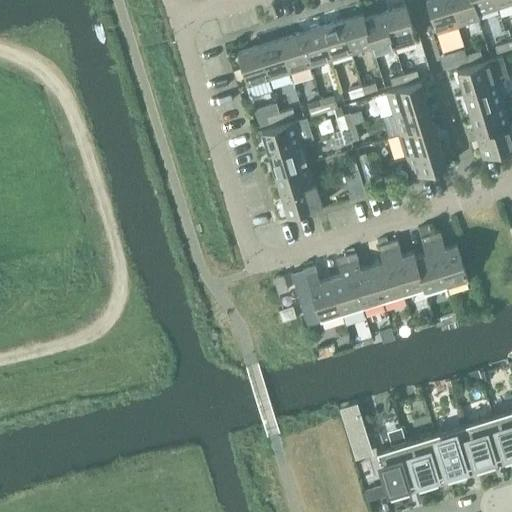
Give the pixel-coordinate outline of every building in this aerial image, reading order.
[(457,25),(449,0),(426,0),(436,31),(457,25)] [(449,0),(457,25),(479,18),(478,13),(477,14),(472,0),(449,0)] [(472,0),(477,14),(478,13),(497,7),(494,0),(472,0)] [(405,4),(383,11),(394,45),(415,38),(405,4)] [(383,11),(364,17),(363,17),(372,46),(371,47),(372,51),(394,45),(383,11)] [(362,12),(341,19),(351,53),(371,47),(372,46),(363,17),(364,17),(362,12)] [(341,19),(320,25),(330,59),(351,53),(341,19)] [(320,25),(299,31),(310,65),(330,59),(320,25)] [(299,31),(279,38),(289,72),(310,65),(299,31)] [(279,38),(258,44),(269,78),(289,72),(279,38)] [(511,39),(507,41),(494,45),(496,52),(511,46),(511,39)] [(269,78),(258,44),(237,51),(247,85),(269,78)] [(479,50),(466,54),(468,60),(481,56),(479,50)] [(468,60),(466,54),(453,58),(455,64),(468,60)] [(456,69),(463,91),(497,80),(490,59),(456,69)] [(416,69),(403,73),(405,80),(418,76),(416,69)] [(405,80),(403,73),(389,77),(391,84),(405,80)] [(386,91),(392,112),(426,102),(420,80),(386,91)] [(463,91),(469,111),(503,101),(497,80),(463,91)] [(374,82),(361,86),(363,93),(377,89),(374,82)] [(361,86),(348,90),(350,97),(363,93),(361,86)] [(335,99),(322,103),(324,110),(337,106),(335,99)] [(469,111),(475,132),(509,121),(503,101),(469,111)] [(281,118),(279,111),(276,102),(255,109),(260,125),(281,118)] [(392,112),(399,133),(433,123),(426,102),(392,112)] [(324,110),(322,103),(308,107),(310,114),(324,110)] [(333,107),(340,129),(347,126),(343,113),(340,105),(333,107)] [(292,107),(279,111),(281,118),(294,114),(292,107)] [(350,111),(343,113),(347,126),(354,124),(350,111)] [(261,130),(268,151),(302,140),(313,137),(306,116),(261,130)] [(511,129),(509,121),(475,132),(482,154),(511,144),(511,129)] [(399,133),(405,154),(439,143),(433,123),(399,133)] [(347,126),(340,129),(344,142),(358,138),(354,124),(347,126)] [(268,151),(274,172),(308,161),(302,140),(268,151)] [(439,143),(405,154),(412,175),(446,165),(439,143)] [(358,154),(362,167),(369,165),(365,152),(358,154)] [(347,157),(351,171),(358,168),(353,155),(347,157)] [(274,172),(280,192),(314,182),(308,161),(274,172)] [(369,165),(362,167),(366,180),(373,178),(369,165)] [(358,168),(351,171),(343,173),(350,198),(365,194),(358,168)] [(314,182),(280,192),(287,214),(321,203),(314,182)] [(439,230),(430,233),(446,286),(468,279),(456,242),(444,246),(439,230)] [(425,252),(415,255),(414,255),(424,288),(423,288),(424,293),(446,286),(430,233),(420,236),(425,252)] [(397,238),(387,241),(403,294),(423,288),(424,288),(414,255),(415,255),(414,250),(402,254),(397,238)] [(382,260),(371,263),(383,300),(403,294),(387,241),(377,244),(382,260)] [(355,251),(346,254),(362,307),(383,300),(371,263),(360,267),(355,251)] [(341,273),(330,276),(341,313),(362,307),(346,254),(336,257),(341,273)] [(341,313),(330,276),(319,280),(314,263),(303,267),(304,268),(290,272),(300,304),(313,300),(319,319),(320,319),(320,320),(341,313)] [(273,277),(278,292),(287,289),(283,274),(273,277)] [(278,308),(282,320),(296,315),(292,304),(278,308)] [(354,403),(341,407),(356,455),(369,451),(362,429),(361,429),(359,425),(361,424),(354,403)] [(511,406),(492,413),(506,459),(511,457),(511,406)] [(492,413),(463,422),(477,468),(494,463),(494,462),(492,456),(502,453),(504,460),(506,459),(492,413)] [(463,422),(434,431),(448,477),(466,472),(465,470),(465,471),(463,465),(473,461),(475,469),(477,468),(463,422)] [(434,431),(405,440),(419,486),(437,481),(437,479),(436,479),(435,473),(445,470),(447,478),(448,477),(434,431)] [(419,486),(405,440),(376,449),(390,495),(409,489),(408,488),(406,482),(416,479),(418,486),(419,486)]
